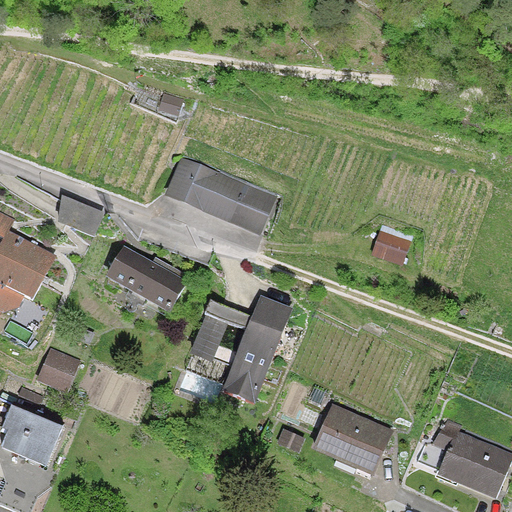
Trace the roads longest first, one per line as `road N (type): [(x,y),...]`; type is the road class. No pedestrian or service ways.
road 1 (track): [(0,29),(511,99)]
road 2 (residential): [(0,161),(256,258)]
road 3 (track): [(256,258),(511,353)]
